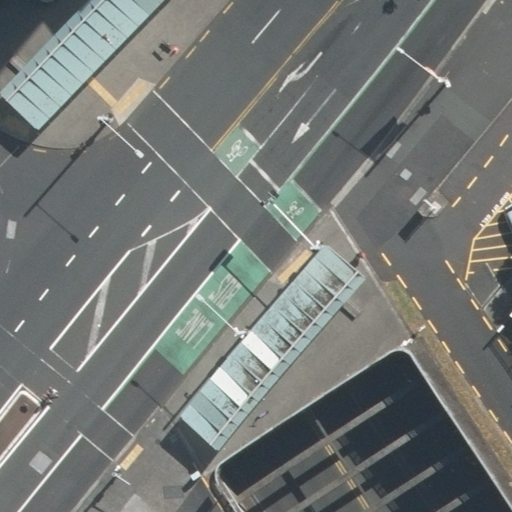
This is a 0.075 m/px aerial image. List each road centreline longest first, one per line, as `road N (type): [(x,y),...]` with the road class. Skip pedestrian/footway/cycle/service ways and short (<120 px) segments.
road 1 (secondary): [(72,0),(413,511)]
road 2 (secondary): [(300,511),(0,24)]
road 3 (secondary): [(71,342),(361,0)]
road 4 (secondary): [(59,354),(37,467),(3,511)]
road 5 (secondary): [(71,342),(0,238)]
